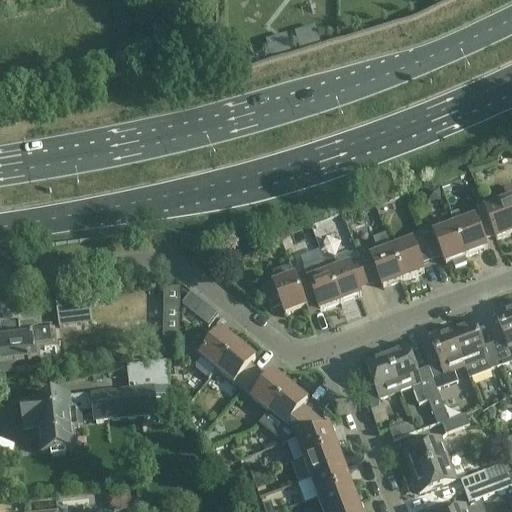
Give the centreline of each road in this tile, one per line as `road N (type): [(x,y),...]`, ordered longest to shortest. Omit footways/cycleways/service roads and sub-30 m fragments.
road 1 (primary): [(511,17),(379,79),(212,130),(0,175)]
road 2 (primary): [(0,228),(150,202),(339,150),(511,77)]
road 3 (residential): [(0,281),(163,263),(292,358),(328,350)]
road 4 (residential): [(328,350),(511,284)]
road 5 (residential): [(389,511),(328,350)]
